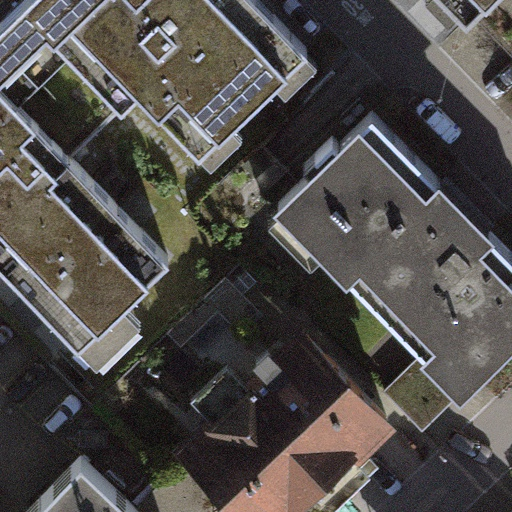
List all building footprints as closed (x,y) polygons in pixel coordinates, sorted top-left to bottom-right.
[(204,157),(313,51),(262,0),(26,0),(25,1),(129,108),(144,95),(204,157)] [(499,2),(501,0),(462,0),(482,20),(499,2)] [(511,0),(501,0),(499,2),(511,15),(511,0)] [(129,108),(25,1),(0,25),(0,259),(82,344),(172,257),(77,159),(129,108)] [(511,344),(511,248),(372,113),(281,206),(469,388),(511,344)] [(172,333),(186,347),(224,310),(241,328),(261,309),(230,277),(172,333)] [(256,511),(259,510),(261,511),(295,511),(389,423),(302,333),(191,439),(201,449),(181,468),(224,511),(256,511)] [(141,511),(81,454),(25,511),(141,511)]
